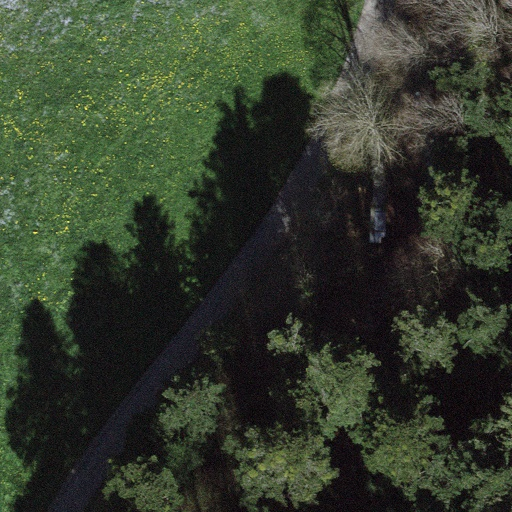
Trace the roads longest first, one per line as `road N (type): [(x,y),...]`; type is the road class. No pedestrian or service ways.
road 1 (unclassified): [(379,0),(360,72),(316,163),(64,511)]
road 2 (track): [(393,0),(400,234),(347,511)]
